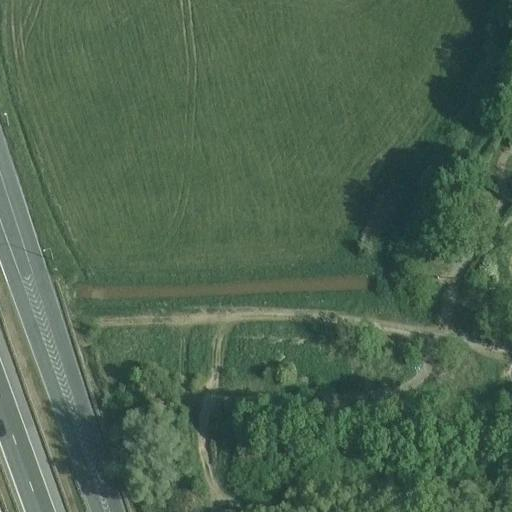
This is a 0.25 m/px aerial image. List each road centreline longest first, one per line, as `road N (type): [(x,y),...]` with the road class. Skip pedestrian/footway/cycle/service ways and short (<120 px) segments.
road 1 (motorway): [(112,511),(0,156)]
road 2 (motorway): [(102,511),(0,241)]
road 3 (motorway): [(43,511),(0,396)]
